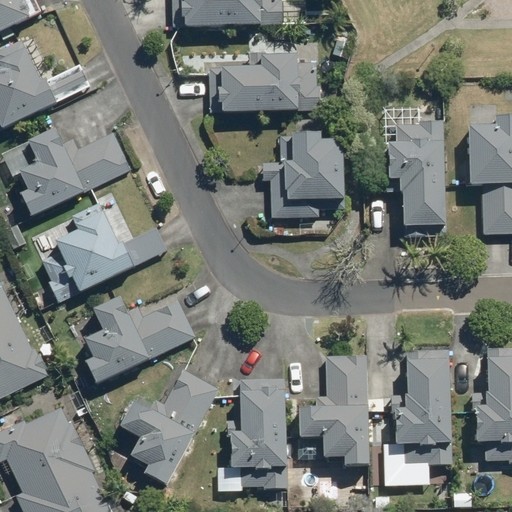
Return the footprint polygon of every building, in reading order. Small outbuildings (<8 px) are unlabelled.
[(0,0),(0,34),(42,14),(35,0),(0,0)] [(173,5),(174,30),(284,26),(283,1),(280,1),(280,0),(185,0),(185,4),(173,5)] [(0,132),(91,89),(80,67),(52,80),(51,79),(42,83),(22,42),(0,52),(0,67),(1,70),(0,70),(0,132)] [(210,70),(212,115),(322,111),(321,86),(318,86),(317,64),(298,65),(298,57),(266,58),(266,54),(250,54),(251,69),(210,70)] [(496,127),(468,128),(470,165),(466,165),(467,187),(483,187),(484,237),(511,236),(511,117),(496,118),(496,127)] [(405,229),(447,228),(445,123),(420,124),(420,127),(397,127),(397,145),(389,145),(390,182),(401,182),(401,195),(404,195),(405,229)] [(39,164),(20,173),(29,191),(20,196),(32,219),(40,215),(95,189),(131,173),(114,134),(79,151),(74,140),(63,146),(56,131),(29,144),(39,164)] [(282,164),(263,165),(263,183),(271,183),(272,220),(303,219),(303,202),(345,201),(344,141),(323,142),(323,134),(294,135),(294,139),(281,139),(282,164)] [(79,233),(56,243),(61,254),(43,262),(53,284),(49,286),(57,304),(169,252),(158,229),(119,246),(100,205),(72,218),(79,233)] [(0,400),(49,378),(46,373),(48,373),(41,356),(39,357),(36,351),(33,352),(0,281),(0,400)] [(104,331),(85,340),(94,358),(85,362),(97,386),(105,381),(160,356),(196,340),(179,301),(143,319),(141,313),(139,310),(129,315),(121,298),(94,312),(104,331)] [(511,349),(487,350),(489,394),(471,395),(472,415),(477,415),(478,445),(485,445),(486,464),(509,463),(510,465),(511,464),(511,349)] [(450,352),(407,353),(408,397),(392,398),(392,415),(397,415),(397,447),(404,447),(404,465),(429,465),(429,467),(453,466),(450,352)] [(367,358),(326,359),(327,399),(316,400),(316,410),(300,410),(301,440),(324,440),(325,460),(345,459),(346,468),(371,467),(367,358)] [(141,440),(131,458),(149,467),(145,476),(168,488),(173,479),(201,426),(220,392),(183,371),(165,406),(159,403),(157,401),(152,411),(135,403),(122,430),(141,440)] [(285,380),(240,381),(241,422),(227,423),(228,437),(232,437),(233,471),(243,470),(244,489),(265,489),(265,491),(288,490),(285,380)] [(111,511),(64,409),(26,427),(24,423),(0,433),(0,464),(7,461),(24,496),(17,499),(23,511),(111,511)]
